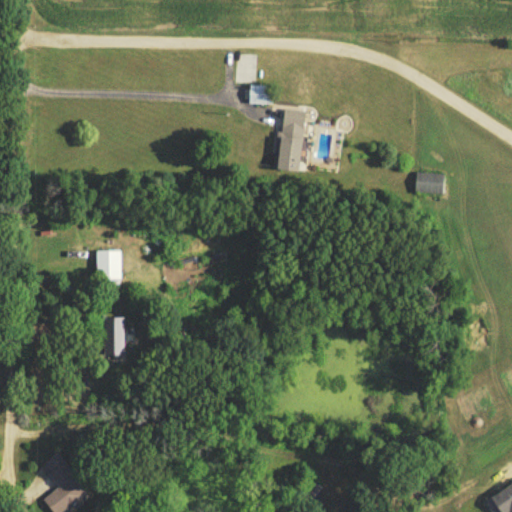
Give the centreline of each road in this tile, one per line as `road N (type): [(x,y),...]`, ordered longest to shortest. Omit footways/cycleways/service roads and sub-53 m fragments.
road 1 (residential): [(12,34),(369,55),(403,67),(511,139)]
road 2 (residential): [(14,511),(5,473),(15,350),(11,0)]
road 3 (residential): [(6,430),(197,452),(313,493)]
